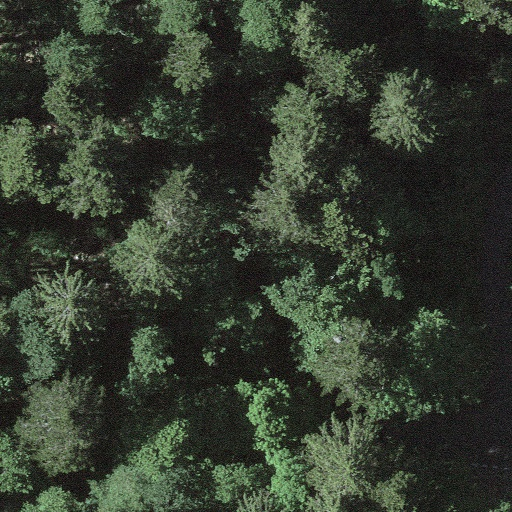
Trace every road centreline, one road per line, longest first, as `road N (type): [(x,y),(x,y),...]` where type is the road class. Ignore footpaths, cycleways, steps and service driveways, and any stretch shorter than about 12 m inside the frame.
road 1 (tertiary): [(511,445),(302,444),(13,511)]
road 2 (track): [(511,174),(499,204),(492,266),(511,383)]
